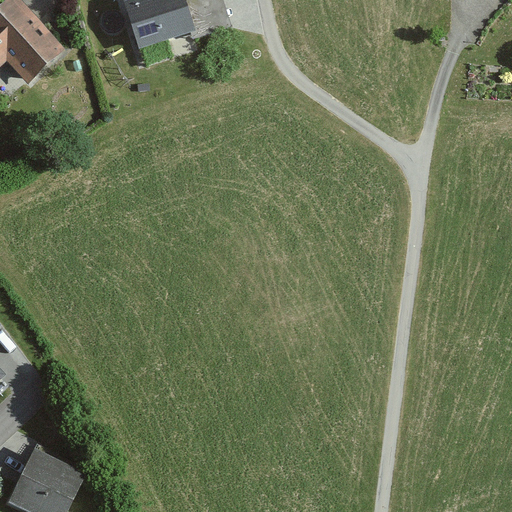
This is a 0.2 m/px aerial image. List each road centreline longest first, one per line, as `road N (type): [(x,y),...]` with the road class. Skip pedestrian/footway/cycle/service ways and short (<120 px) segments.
road 1 (residential): [(379,511),(419,170)]
road 2 (residential): [(419,170),(283,68),(268,0)]
road 3 (residential): [(419,170),(445,71),(501,0)]
